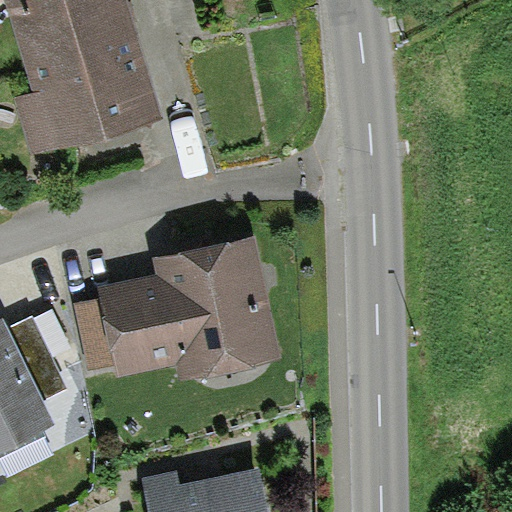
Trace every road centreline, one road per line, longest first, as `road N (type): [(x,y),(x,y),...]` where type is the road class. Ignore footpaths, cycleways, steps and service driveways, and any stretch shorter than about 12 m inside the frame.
road 1 (residential): [(376,170),(0,240)]
road 2 (tertiary): [(380,511),(376,170)]
road 3 (tertiary): [(376,170),(356,0)]
